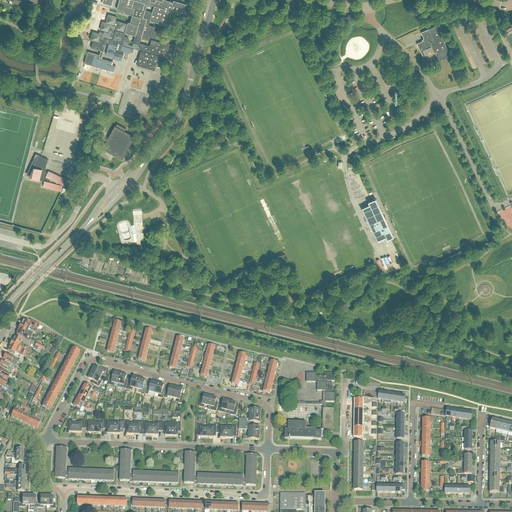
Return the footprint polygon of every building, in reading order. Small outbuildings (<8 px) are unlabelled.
[(119,0),(117,8),(125,11),(124,12),(132,15),(130,21),(154,28),(155,26),(149,24),(150,20),(167,25),(172,10),(175,11),(175,14),(180,15),(181,11),(185,12),(187,4),(173,0),(173,2),(166,0),(102,0),(102,2),(111,5),(112,0),(119,0)] [(149,36),(156,38),(158,31),(154,29),(154,28),(130,21),(130,22),(128,22),(127,23),(116,20),(117,16),(108,14),(106,22),(102,21),(100,29),(104,30),(103,32),(99,31),(99,33),(92,31),(90,39),(93,40),(91,47),(100,50),(99,54),(87,51),(84,62),(114,71),(116,65),(111,64),(112,61),(102,58),(104,50),(106,43),(109,42),(106,53),(114,56),(113,57),(121,60),(124,52),(130,53),(131,50),(133,50),(134,48),(141,50),(137,64),(154,69),(156,63),(162,65),(166,50),(173,53),(175,44),(168,42),(169,40),(162,38),(161,42),(151,39),(149,45),(140,43),(141,37),(148,40),(149,36)] [(428,60),(426,58),(435,53),(439,61),(451,56),(436,25),(421,32),(423,38),(422,39),(422,41),(417,43),(425,62),(428,60)] [(98,75),(95,89),(116,93),(119,79),(98,75)] [(102,148),(122,159),(135,136),(125,130),(126,128),(117,123),(116,125),(115,125),(102,148)] [(37,154),(27,173),(31,176),(32,177),(44,180),(43,186),(61,190),(62,185),(63,184),(64,184),(66,179),(48,170),(47,173),(45,171),(48,159),(35,153),(37,154)] [(366,220),(367,223),(368,223),(370,226),(369,227),(370,230),(372,229),(378,240),(385,237),(386,240),(394,236),(376,198),(369,201),(370,204),(362,207),(368,219),(366,220)] [(29,323),(23,320),(21,325),(29,329),(30,327),(37,330),(39,325),(30,320),(29,323)] [(21,325),(18,330),(31,337),(33,334),(28,331),(29,329),(21,325)] [(29,341),(30,339),(31,337),(18,330),(16,335),(29,341)] [(12,342),(19,345),(23,347),(24,345),(20,343),(22,341),(14,337),(12,342)] [(12,342),(10,346),(25,354),(26,352),(23,350),(22,349),(22,350),(18,348),(19,345),(12,342)] [(16,352),(19,354),(21,355),(24,357),(25,354),(10,346),(7,351),(14,355),(16,352)] [(70,353),(68,357),(75,361),(78,357),(80,353),(77,351),(75,351),(72,349),(70,353)] [(3,360),(11,364),(14,366),(16,363),(18,360),(8,355),(8,356),(5,355),(3,360)] [(180,362),(178,361),(179,358),(172,356),(171,362),(178,364),(181,365),(182,362),(180,362)] [(66,361),(64,366),(71,370),(73,365),(75,361),(68,357),(66,361)] [(3,362),(2,362),(0,365),(2,367),(2,368),(11,372),(13,370),(9,368),(10,365),(4,361),(3,362)] [(61,370),(59,374),(67,378),(69,374),(71,370),(64,366),(61,370)] [(94,368),(91,374),(100,378),(103,373),(94,368)] [(0,376),(7,380),(10,375),(1,370),(0,371),(0,370),(0,376)] [(117,385),(118,385),(120,375),(114,373),(113,379),(110,378),(108,386),(113,387),(114,388),(116,389),(117,385)] [(57,379),(55,382),(62,386),(65,382),(67,378),(59,374),(57,378),(57,379)] [(91,374),(88,379),(94,382),(92,384),(99,388),(101,383),(99,382),(100,378),(91,374)] [(324,374),(324,378),(315,377),(315,374),(306,374),(306,383),(317,383),(317,391),(323,392),(322,406),(325,406),(325,403),(334,403),(334,394),(331,394),(331,382),(334,382),(334,374),(324,374)] [(126,376),(120,375),(118,385),(121,386),(121,389),(126,390),(128,383),(125,382),(126,376)] [(133,389),(136,390),(139,379),(133,378),(131,384),(129,383),(127,390),(132,392),(133,389)] [(145,381),(139,379),(136,390),(140,390),(139,393),(142,394),(141,395),(144,396),(146,387),(144,387),(145,381)] [(53,386),(51,390),(58,394),(60,390),(62,386),(55,382),(53,386)] [(149,393),(155,394),(158,384),(151,383),(150,388),(147,388),(145,395),(148,396),(149,393)] [(164,386),(158,384),(155,394),(158,395),(158,398),(163,399),(165,392),(162,391),(164,386)] [(85,385),(82,391),(89,394),(92,389),(85,385)] [(270,394),(271,388),(264,386),(262,386),(261,388),(264,389),(263,392),(270,394)] [(168,397),(174,399),(176,389),(170,387),(169,393),(166,392),(164,398),(167,399),(168,397)] [(182,390),(176,389),(174,399),(177,400),(176,403),(182,404),(183,397),(181,396),(182,390)] [(48,395),(46,399),(54,403),(56,398),(58,394),(51,390),(48,395)] [(82,391),(80,396),(86,399),(89,394),(82,391)] [(80,396),(77,401),(83,405),(86,399),(80,396)] [(204,409),(205,406),(208,407),(210,398),(204,396),(203,401),(200,401),(199,407),(204,409)] [(215,404),(216,399),(210,398),(208,407),(207,410),(216,412),(218,405),(215,404)] [(44,403),(42,407),(49,411),(52,407),(54,403),(46,399),(44,403)] [(83,405),(77,401),(74,407),(76,408),(75,411),(79,412),(80,410),(81,410),(83,405)] [(224,411),(228,412),(230,403),(224,401),(222,406),(220,406),(218,412),(223,414),(224,411)] [(228,412),(231,413),(230,415),(233,416),(236,417),(237,410),(235,409),(236,404),(230,403),(228,412)] [(354,413),(362,413),(363,405),(354,405),(354,413)] [(323,409),(322,430),(322,431),(324,432),(325,432),(332,433),(333,409),(325,409),(325,406),(322,406),(322,408),(322,409),(323,409)] [(14,410),(11,417),(11,418),(16,420),(19,422),(23,414),(20,412),(14,410)] [(354,421),(362,422),(363,413),(354,413),(354,421)] [(23,414),(19,422),(21,422),(26,425),(28,426),(31,418),(30,417),(25,415),(23,414)] [(31,418),(28,426),(31,427),(36,430),(40,422),(35,420),(31,418)] [(259,423),(260,418),(249,418),(249,420),(239,419),(239,430),(249,431),(248,437),(243,437),(243,440),(258,441),(259,428),(252,428),(252,423),(259,423)] [(422,424),(422,429),(430,429),(430,425),(430,420),(422,420),(422,424)] [(490,429),(496,431),(498,421),(492,420),(490,429)] [(69,433),(75,433),(76,424),(72,424),(72,421),(67,421),(67,427),(69,428),(69,433)] [(79,424),(76,424),(75,433),(82,433),(82,428),(85,428),(85,421),(80,421),(79,424)] [(88,434),(95,434),(95,425),(95,422),(89,421),(89,422),(86,422),(86,428),(89,428),(88,434)] [(108,434),(114,435),(114,424),(108,424),(108,421),(105,421),(105,428),(108,429),(108,434)] [(114,424),(114,435),(120,435),(120,429),(123,429),(123,422),(118,421),(114,421),(114,424)] [(124,423),(124,429),(127,429),(127,435),(133,435),(133,425),(130,425),(130,422),(124,421),(124,423)] [(496,431),(502,432),(504,422),(498,421),(496,431)] [(133,425),(133,435),(139,436),(139,430),(142,430),(143,422),(137,422),(133,422),(133,425)] [(146,436),(152,436),(152,426),(149,426),(149,423),(144,422),(143,430),(146,430),(146,436)] [(354,430),(362,430),(362,422),(354,422),(354,430)] [(502,432),(508,433),(510,424),(504,422),(502,432)] [(101,425),(95,425),(95,434),(101,434),(101,429),(104,429),(104,423),(101,423),(101,425)] [(156,426),(152,426),(152,436),(158,436),(159,430),(161,431),(162,423),(156,423),(156,426)] [(165,437),(171,437),(172,426),(168,426),(168,423),(163,423),(162,431),(165,431),(165,437)] [(325,437),(325,432),(324,432),(322,431),(322,430),(306,430),(306,424),(288,423),(288,426),(280,425),(280,431),(284,432),(284,440),(289,440),(289,441),(290,441),(290,440),(321,441),(321,437),(325,437)] [(175,427),(172,426),(171,437),(177,437),(178,431),(181,431),(181,424),(175,424),(175,427)] [(220,439),(227,439),(227,429),(221,428),(221,425),(218,425),(218,433),(221,433),(220,439)] [(200,438),(207,438),(207,429),(203,429),(203,426),(198,426),(198,432),(200,433),(200,438)] [(216,426),(211,426),(207,426),(207,429),(207,438),(213,438),(213,433),(216,433),(216,426)] [(233,429),(227,429),(227,439),(233,439),(233,433),(236,433),(236,427),(233,427),(233,429)] [(422,434),(422,438),(430,439),(430,434),(430,429),(422,429),(422,434)] [(354,438),(362,439),(362,430),(354,430),(354,438)] [(422,443),(421,448),(430,448),(430,443),(430,439),(422,438),(422,443)] [(421,453),(421,457),(430,458),(430,453),(430,448),(421,448),(421,453)] [(55,479),(69,480),(114,482),(114,472),(66,470),(67,449),(57,449),(55,479)] [(120,482),(133,482),(133,483),(178,485),(179,475),(130,473),(131,452),(121,452),(120,482)] [(185,454),(184,484),(197,485),(243,487),(243,486),(255,487),(257,457),(247,456),(246,477),(194,475),(195,454),(185,454)] [(421,468),(421,473),(429,473),(429,469),(430,464),(421,464),(421,468)] [(421,478),(421,483),(429,483),(429,478),(429,473),(421,473),(421,478)] [(395,486),(395,494),(397,494),(401,494),(401,491),(405,491),(405,485),(401,485),(401,486),(398,486),(398,482),(398,483),(395,482),(395,484),(395,486)] [(421,487),(421,492),(425,492),(426,492),(429,492),(429,487),(429,483),(421,483),(421,487)] [(280,494),(280,511),(296,511),(297,511),(305,511),(305,506),(309,506),(308,511),(324,511),(325,495),(315,495),(315,497),(305,497),(305,495),(280,494)] [(25,506),(28,506),(29,496),(22,496),(22,504),(19,504),(19,503),(13,503),(13,506),(19,507),(19,508),(25,508),(25,506)] [(36,511),(37,509),(37,505),(35,505),(35,497),(29,496),(28,506),(31,506),(31,508),(33,509),(33,511),(36,511)] [(43,506),(46,507),(47,497),(40,497),(40,505),(37,505),(37,509),(43,509),(43,506)] [(53,497),(47,497),(46,507),(49,507),(51,510),(55,510),(56,504),(53,504),(53,497)]
